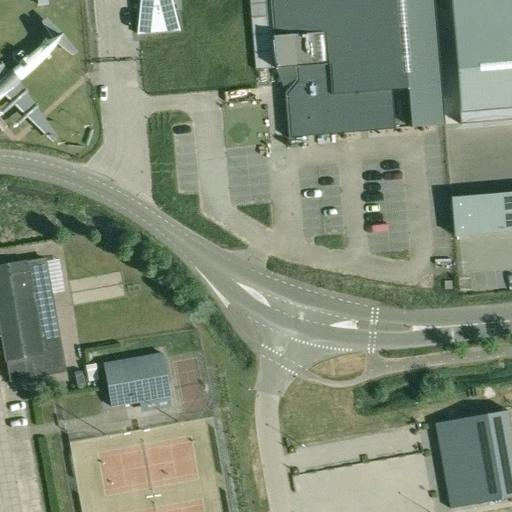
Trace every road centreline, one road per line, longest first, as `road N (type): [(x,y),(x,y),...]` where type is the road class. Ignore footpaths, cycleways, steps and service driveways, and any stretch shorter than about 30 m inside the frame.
road 1 (residential): [(299,306),(265,413),(285,511)]
road 2 (tertiary): [(0,162),(99,190),(187,245)]
road 3 (tertiary): [(497,316),(401,323),(299,306)]
road 4 (tertiary): [(299,306),(251,287),(187,245)]
